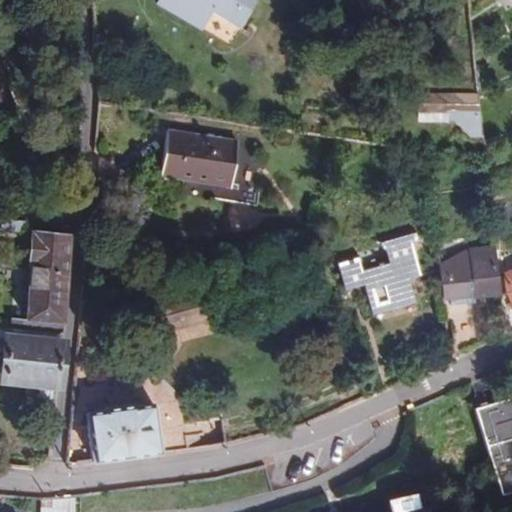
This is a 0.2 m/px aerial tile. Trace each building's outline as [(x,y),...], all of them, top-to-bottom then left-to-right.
[(201,0),(201,1),(199,0),(159,0),(156,6),(229,49),(256,2),(252,0),(201,0)] [(0,106),(15,101),(2,60),(0,60),(0,106)] [(458,135),(475,136),(477,93),(423,92),(422,116),(459,118),(458,135)] [(171,133),(164,178),(232,189),(240,144),(171,133)] [(65,334),(76,225),(38,222),(35,258),(34,268),(7,266),(6,287),(16,288),(32,279),(29,321),(31,321),(31,331),(65,334)] [(385,249),(341,261),(345,274),(350,288),(364,284),(374,316),(417,303),(411,281),(424,277),(415,248),(420,242),(417,231),(383,240),(385,249)] [(501,296),(496,249),(441,254),(445,288),(476,286),(477,298),(501,296)] [(34,268),(35,258),(7,256),(7,266),(34,268)] [(214,319),(206,291),(163,303),(172,331),(214,319)] [(8,381),(60,387),(65,334),(31,331),(30,345),(11,343),(8,381)] [(429,359),(418,335),(393,346),(405,370),(429,359)] [(511,402),(479,412),(503,499),(511,496),(511,402)] [(90,416),(95,465),(160,457),(155,409),(134,410),(134,408),(104,411),(105,415),(90,416)] [(74,511),(74,499),(44,503),(43,511),(74,511)] [(423,511),(420,501),(394,507),(395,511),(423,511)]
